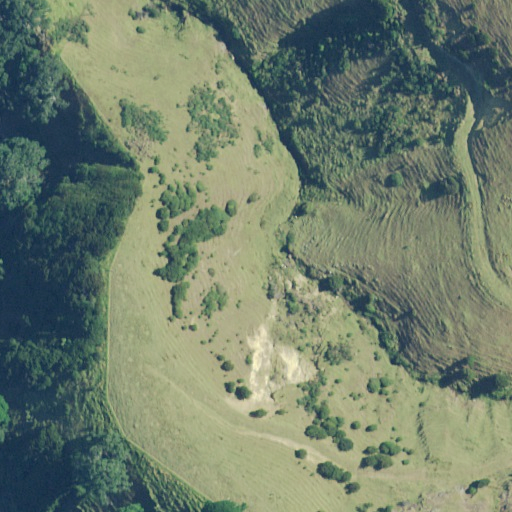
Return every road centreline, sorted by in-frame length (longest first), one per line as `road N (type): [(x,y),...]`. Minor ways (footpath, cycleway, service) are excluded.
road 1 (track): [(511,454),(455,466),(377,466),(190,423),(223,511)]
road 2 (track): [(419,0),(469,119),(492,274),(511,289)]
